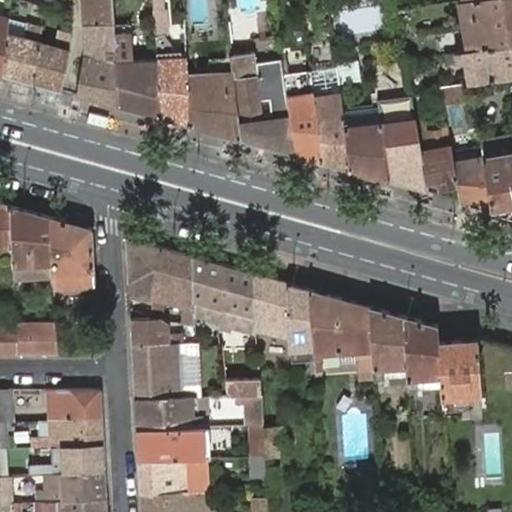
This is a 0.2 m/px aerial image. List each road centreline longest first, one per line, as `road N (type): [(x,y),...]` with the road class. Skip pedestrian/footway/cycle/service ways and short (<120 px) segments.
road 1 (primary): [(511,259),(0,115)]
road 2 (primary): [(113,190),(511,300)]
road 3 (residential): [(118,367),(113,190)]
road 4 (residential): [(126,511),(118,367)]
